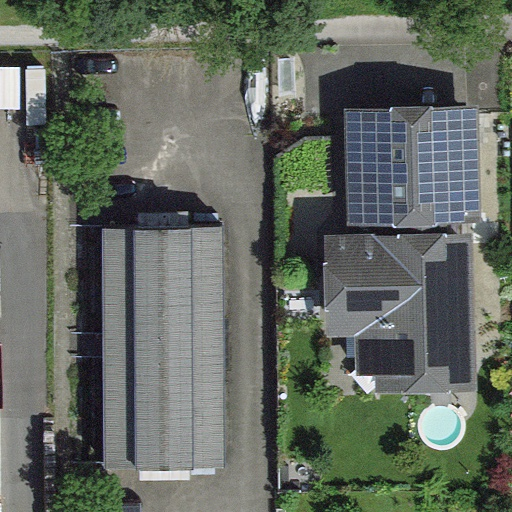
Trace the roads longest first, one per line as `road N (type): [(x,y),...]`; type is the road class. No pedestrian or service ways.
road 1 (residential): [(511,20),(0,34)]
road 2 (unknown): [(25,511),(18,386),(0,325)]
